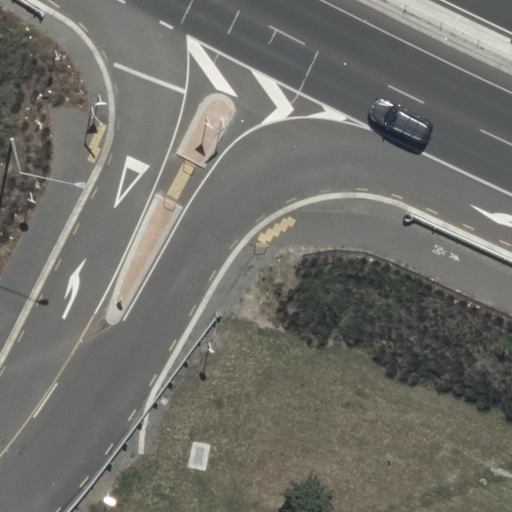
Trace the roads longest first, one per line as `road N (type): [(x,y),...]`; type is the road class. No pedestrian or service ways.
road 1 (trunk): [(511,222),(384,166),(335,157),(291,160),(249,180),(214,212),(106,412),(0,473)]
road 2 (trunk): [(0,448),(16,376),(119,169),(137,109),(134,74),(94,0)]
road 3 (trunk): [(511,154),(207,0)]
